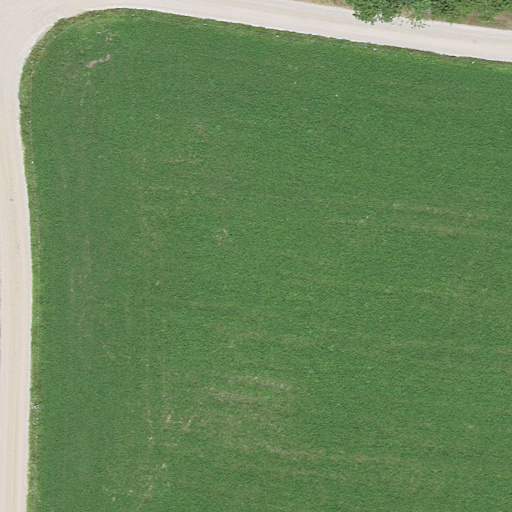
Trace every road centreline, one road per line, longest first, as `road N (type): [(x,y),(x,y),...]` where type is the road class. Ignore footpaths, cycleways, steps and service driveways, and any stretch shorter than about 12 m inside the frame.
road 1 (track): [(511,41),(133,0),(44,0),(0,13)]
road 2 (track): [(3,511),(0,190)]
